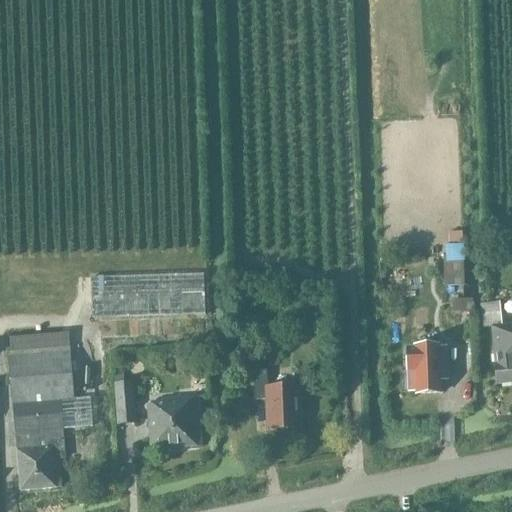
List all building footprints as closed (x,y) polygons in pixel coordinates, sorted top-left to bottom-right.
[(439,239),(442,323),(469,322),(467,238),(439,239)] [(237,280),(283,282),(284,265),(238,264),(237,280)] [(91,278),(92,319),(205,316),(204,274),(91,278)] [(500,302),(480,305),(483,329),(490,328),(495,387),(511,385),(511,325),(502,326),(500,302)] [(59,318),(34,320),(35,333),(60,331),(59,318)] [(415,348),(407,349),(408,371),(416,370),(416,394),(440,393),(440,374),(448,374),(447,347),(439,347),(439,345),(415,346),(415,348)] [(13,405),(15,432),(93,426),(91,398),(74,400),(70,351),(9,356),(13,405)] [(266,390),(266,373),(252,374),(254,403),(265,402),(267,433),(299,431),(297,389),(266,390)] [(115,385),(118,425),(136,424),(133,383),(115,385)] [(161,406),(146,407),(149,453),(199,449),(196,400),(161,402),(161,406)] [(65,458),(63,429),(15,432),(21,490),(61,487),(59,459),(65,458)]
